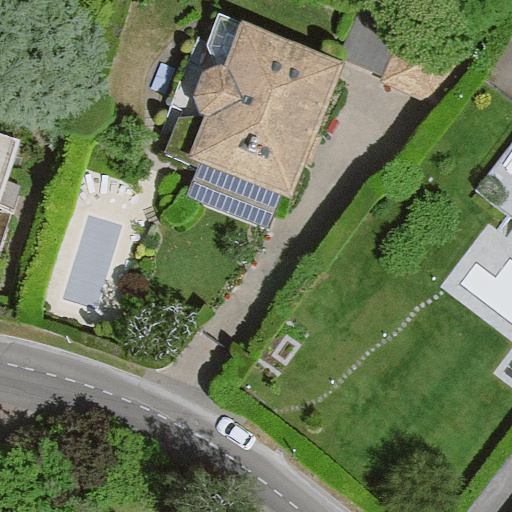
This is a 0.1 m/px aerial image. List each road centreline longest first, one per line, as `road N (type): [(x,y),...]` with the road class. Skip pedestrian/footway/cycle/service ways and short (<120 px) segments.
road 1 (unknown): [(190,431),(411,123)]
road 2 (residential): [(307,511),(190,431),(121,397),(0,363)]
